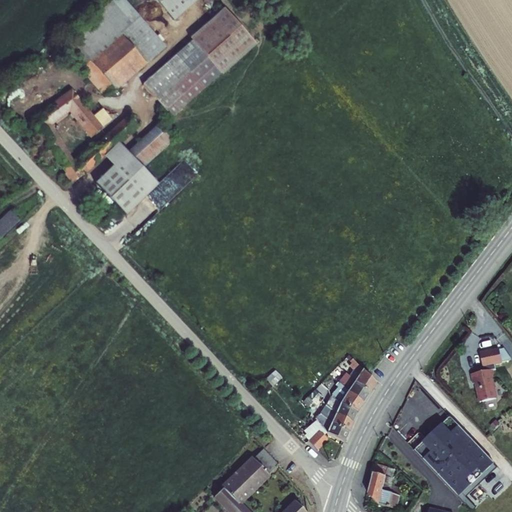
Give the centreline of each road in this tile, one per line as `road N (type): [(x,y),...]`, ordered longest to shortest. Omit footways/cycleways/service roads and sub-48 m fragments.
road 1 (unclassified): [(338,495),(0,133)]
road 2 (tertiary): [(511,227),(382,398),(338,495)]
